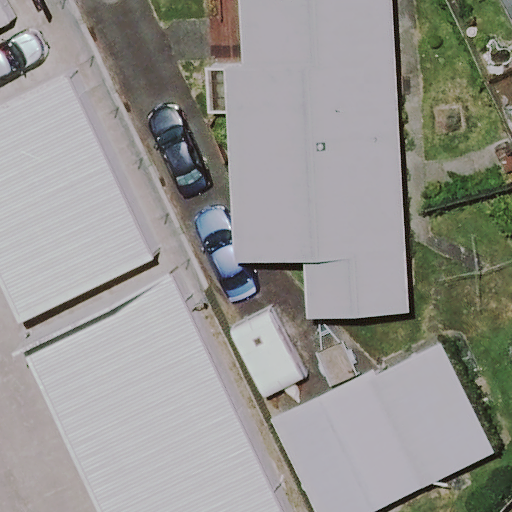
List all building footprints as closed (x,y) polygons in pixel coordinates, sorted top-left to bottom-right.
[(405,310),(384,0),(249,0),(253,63),(215,66),(228,262),(301,257),(304,316),(405,310)] [(511,0),(490,0),(511,42),(511,0)] [(77,80),(0,115),(0,289),(18,328),(161,263),(77,80)] [(287,511),(183,287),(24,360),(93,511),(287,511)] [(366,511),(487,456),(435,343),(275,418),(318,511),(366,511)]
